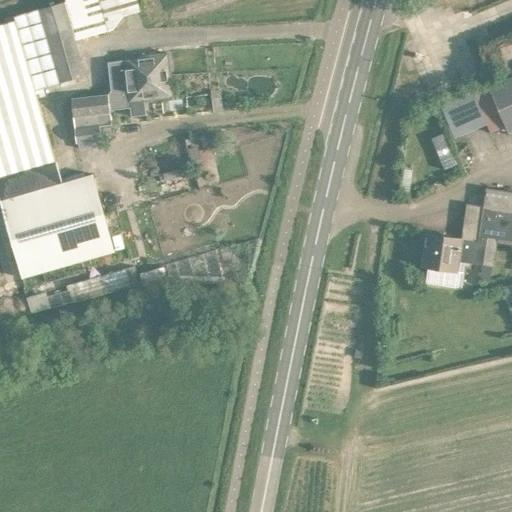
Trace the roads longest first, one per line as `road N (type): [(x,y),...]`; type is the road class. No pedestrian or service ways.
road 1 (secondary): [(258,511),(306,270),(373,0)]
road 2 (unknown): [(329,171),(401,179),(511,138)]
